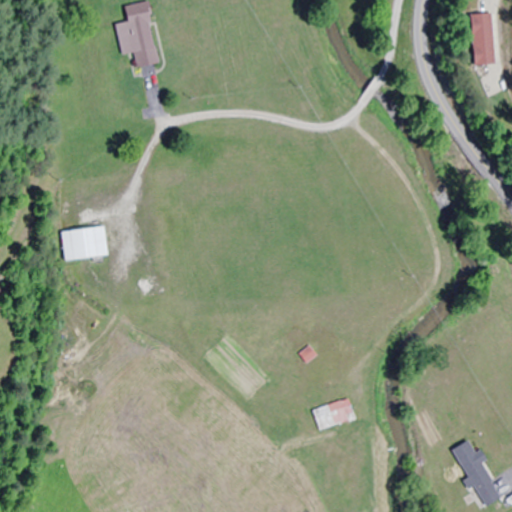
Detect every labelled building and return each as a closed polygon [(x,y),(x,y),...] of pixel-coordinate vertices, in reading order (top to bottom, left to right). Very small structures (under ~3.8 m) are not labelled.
[(156,63),(143,2),(122,7),(125,23),(114,25),(120,55),(132,53),(135,68),(156,63)] [(461,15),(463,66),(492,65),(490,14),(461,15)] [(63,261),(103,257),(99,226),(60,231),(63,261)] [(317,431),(352,422),(347,400),(312,409),(317,431)] [(481,464),(484,461),(478,450),(473,453),(466,441),(450,449),(481,508),(499,499),(481,464)]
